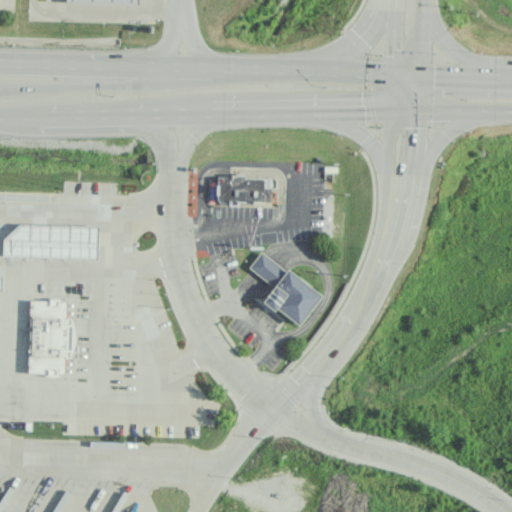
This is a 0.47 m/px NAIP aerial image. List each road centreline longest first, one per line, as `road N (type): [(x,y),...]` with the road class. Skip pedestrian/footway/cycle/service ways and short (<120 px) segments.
road 1 (tertiary): [(502,511),(416,463),(296,422),(226,367),(186,291),(173,239),(172,160)]
road 2 (tertiary): [(274,406),(352,321),(385,247),(394,201)]
road 3 (residential): [(213,348),(171,371),(6,368),(0,389)]
road 4 (residential): [(0,396),(9,414),(173,418),(171,371)]
road 5 (residential): [(221,466),(0,459)]
road 6 (residential): [(170,202),(0,206)]
road 7 (residential): [(110,370),(117,205)]
road 8 (primary): [(391,71),(232,68)]
road 9 (primary): [(157,69),(127,86),(4,86)]
road 10 (primary): [(157,69),(0,65)]
road 11 (residential): [(274,406),(221,466),(194,511)]
road 12 (tertiary): [(129,112),(158,135),(172,160),(214,109)]
